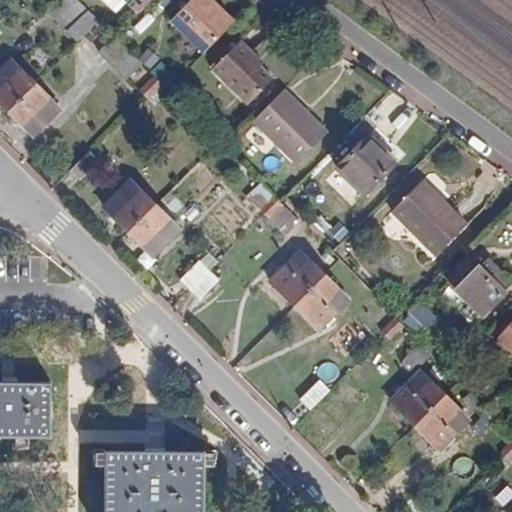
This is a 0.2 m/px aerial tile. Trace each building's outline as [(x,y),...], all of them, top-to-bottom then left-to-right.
[(54,0),(49,5),(71,26),(87,10),(76,0),(54,0)] [(184,0),(171,14),(182,25),(207,0),(184,0)] [(204,46),(234,16),(217,0),(207,0),(182,25),(204,46)] [(71,26),(65,31),(76,42),(97,21),(87,10),(71,26)] [(260,61),(254,55),(258,50),(242,34),(214,64),(247,97),(271,72),(260,61)] [(97,52),(126,80),(141,65),(114,36),(97,52)] [(260,61),(264,56),(258,50),(254,55),(260,61)] [(10,61),(0,71),(0,102),(8,111),(34,85),(10,61)] [(153,76),(138,90),(143,96),(158,81),(153,76)] [(301,153),(331,122),(289,80),(259,110),(301,153)] [(148,100),(162,86),(158,81),(143,96),(148,100)] [(33,135),(59,109),(34,85),(8,111),(33,135)] [(335,169),(363,197),(396,164),(368,136),(335,169)] [(99,162),(88,151),(69,170),(80,181),(99,162)] [(439,196),(443,192),(428,177),(423,181),(439,196)] [(129,180),(103,207),(128,232),(154,205),(129,180)] [(411,225),(439,196),(423,181),(395,209),(411,225)] [(299,212),(312,198),(297,185),(284,197),(299,212)] [(450,199),(443,192),(439,196),(445,202),(450,199)] [(411,225),(439,253),(471,220),(450,199),(445,202),(439,196),(411,225)] [(272,197),(259,211),(264,215),(277,201),(272,197)] [(268,219),(282,206),(277,201),(264,215),(268,219)] [(152,256),(179,230),(154,205),(128,232),(152,256)] [(299,252),(270,281),(294,305),(323,276),(299,252)] [(510,287),(495,273),(497,271),(485,259),(474,270),(465,262),(446,282),(480,317),(510,287)] [(199,261),(179,280),(190,290),(209,270),(199,261)] [(511,285),(511,276),(502,265),(497,271),(495,273),(510,287),(511,285)] [(199,300),(219,280),(209,270),(190,290),(199,300)] [(319,330),(348,301),(323,276),(294,305),(319,330)] [(409,314),(427,332),(438,321),(420,303),(409,314)] [(378,330),(384,336),(398,322),(392,316),(378,330)] [(389,341),(403,327),(398,322),(384,336),(389,341)] [(511,324),(498,339),(511,353),(511,324)] [(465,368),(484,387),(497,374),(478,355),(465,368)] [(419,372),(390,402),(414,426),(444,396),(419,372)] [(319,380),(299,400),(309,411),(330,391),(319,380)] [(0,437),(52,438),(52,384),(0,383),(0,437)] [(505,407),(511,400),(503,392),(496,399),(505,407)] [(438,450),(468,420),(444,396),(414,426),(438,450)] [(511,437),(499,451),(504,456),(511,447),(511,437)] [(106,511),(204,511),(205,454),(107,453),(106,511)]
